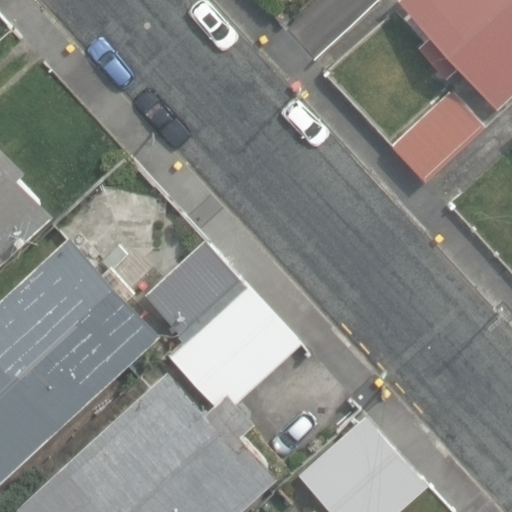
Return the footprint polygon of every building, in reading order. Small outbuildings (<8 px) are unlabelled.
[(460,60),(500,104),(511,92),(511,0),(407,0),(437,33),(424,45),(448,71),(460,60)] [(393,143),(427,179),(486,125),(453,89),(393,143)] [(0,262),(57,211),(21,170),(25,167),(0,139),(0,262)] [(0,442),(15,459),(46,431),(49,434),(163,331),(130,293),(137,286),(114,260),(105,268),(73,234),(0,299),(0,442)] [(17,511),(234,511),(279,471),(246,432),(257,422),(234,396),(296,343),(208,240),(147,292),(186,338),(174,349),(217,398),(204,409),(168,370),(16,510),(17,511)] [(303,471),(340,511),(395,511),(430,481),(368,412),(303,471)] [(0,486),(12,475),(0,461),(0,486)]
